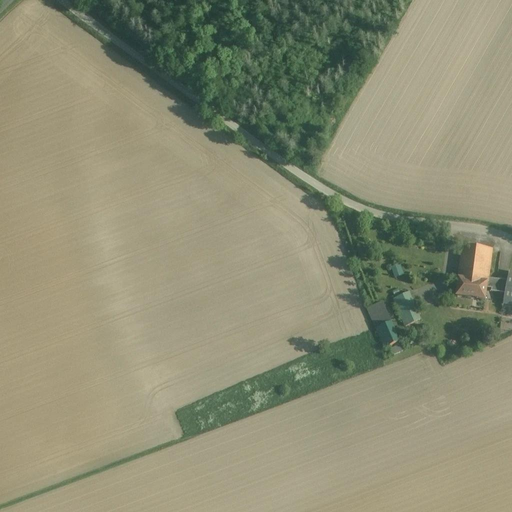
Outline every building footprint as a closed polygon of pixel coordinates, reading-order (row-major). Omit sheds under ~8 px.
[(462,247),(458,279),(488,283),(488,280),(492,251),(462,247)] [(397,267),(382,273),(405,328),(420,321),(397,267)] [(511,273),(509,273),(507,281),(505,294),(503,305),(511,306),(511,273)] [(488,283),(458,279),(457,297),(486,300),(487,289),(488,283)] [(488,283),(487,289),(491,289),(491,292),(505,294),(507,281),(488,280),(488,283)] [(382,303),(367,310),(385,349),(399,343),(382,303)] [(400,345),(390,350),(393,356),(403,352),(400,345)]
